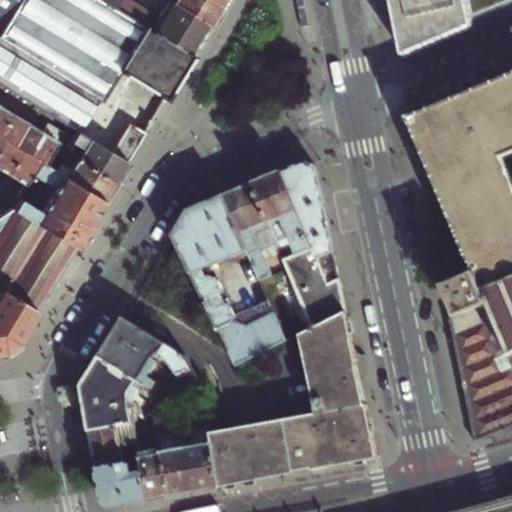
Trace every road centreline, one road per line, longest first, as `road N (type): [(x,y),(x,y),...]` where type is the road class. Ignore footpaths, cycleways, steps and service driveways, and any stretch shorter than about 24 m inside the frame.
road 1 (residential): [(71,511),(52,378),(164,189),(208,160),(356,108)]
road 2 (tertiary): [(356,108),(430,477)]
road 3 (primary): [(430,477),(232,511)]
road 4 (residential): [(356,108),(511,43)]
